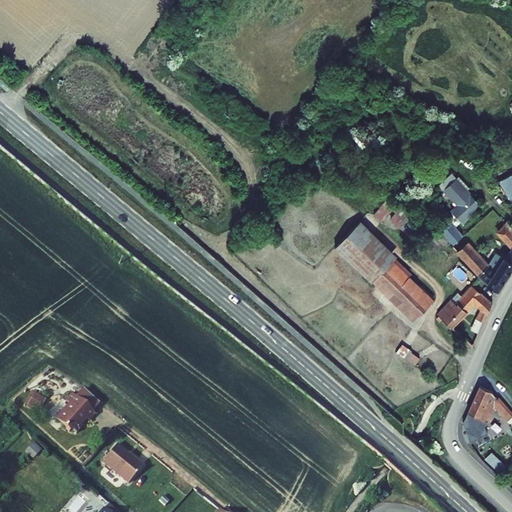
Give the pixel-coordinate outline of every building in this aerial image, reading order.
[(511,172),(511,173),(498,182),(511,203),(511,202),(511,170),(511,171),(511,172)] [(476,206),(452,183),(442,194),(456,208),(449,215),(450,216),(457,223),(458,224),(476,206)] [(387,200),(374,215),(380,220),(393,205),(387,200)] [(398,204),(393,210),(396,212),(399,209),(401,206),(398,204)] [(391,218),(414,239),(422,230),(399,209),(396,212),(391,218)] [(450,216),(445,222),(452,229),(457,223),(450,216)] [(397,256),(360,221),(335,247),(372,282),(378,276),(419,315),(429,305),(387,265),(397,256)] [(511,272),(511,230),(507,225),(498,234),(511,247),(511,248),(504,257),(498,252),(485,266),(464,245),(455,254),(479,277),(497,293),(511,272)] [(437,237),(455,254),(464,245),(466,244),(448,226),(437,237)] [(458,293),(438,315),(472,346),(492,302),(473,285),(462,296),(458,293)] [(415,364),(420,357),(401,346),(396,353),(415,364)] [(492,391),(480,386),(464,422),(476,441),(491,427),(486,422),(495,404),(508,419),(511,416),(511,411),(499,397),(497,398),(492,391)] [(36,412),(43,398),(31,391),(24,404),(27,405),(26,406),(36,412)] [(95,413),(72,393),(66,401),(69,404),(56,419),(69,431),(72,429),(76,433),(82,427),(80,425),(86,419),(88,421),(95,413)] [(508,459),(496,442),(486,448),(499,465),(508,459)] [(32,444),(26,452),(33,459),(40,451),(32,444)] [(136,460),(117,445),(102,463),(128,484),(144,465),(137,459),(136,460)] [(170,500),(164,495),(159,501),(165,506),(170,500)]
